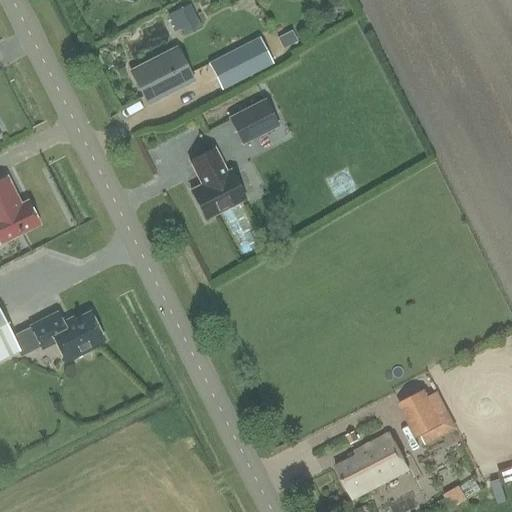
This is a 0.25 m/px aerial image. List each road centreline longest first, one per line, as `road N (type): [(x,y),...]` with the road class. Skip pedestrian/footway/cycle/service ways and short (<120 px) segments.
road 1 (unclassified): [(274,511),(15,0)]
road 2 (unknown): [(133,233),(0,289)]
